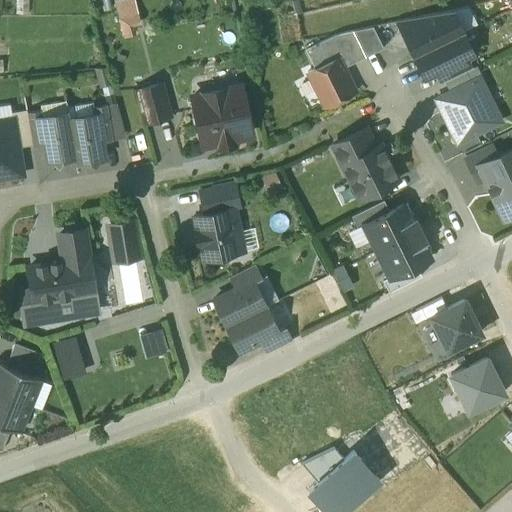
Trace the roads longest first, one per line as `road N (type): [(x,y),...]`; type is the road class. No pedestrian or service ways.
road 1 (residential): [(0,214),(150,192),(213,396)]
road 2 (residential): [(213,396),(485,260)]
road 3 (residential): [(0,476),(213,396)]
road 4 (residential): [(485,260),(391,78)]
road 5 (residential): [(213,396),(241,465),(289,511)]
